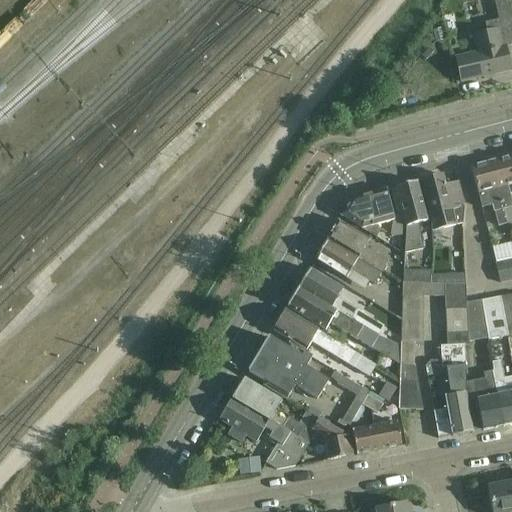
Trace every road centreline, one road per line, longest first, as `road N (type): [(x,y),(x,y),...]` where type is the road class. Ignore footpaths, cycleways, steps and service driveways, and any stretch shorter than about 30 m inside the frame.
road 1 (tertiary): [(135,508),(339,172),(511,121)]
road 2 (residential): [(172,511),(436,460)]
